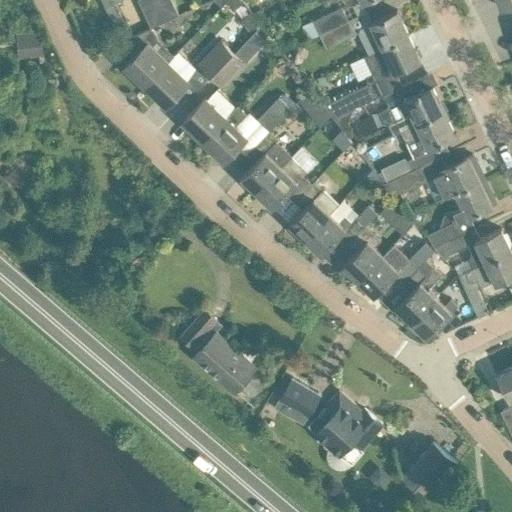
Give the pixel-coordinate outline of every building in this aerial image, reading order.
[(122,17),(115,2),(114,0),(103,0),(113,21),(122,17)] [(140,0),(152,26),(165,20),(156,0),(140,0)] [(156,0),(165,20),(180,13),(173,0),(156,0)] [(321,32),(349,18),(343,5),(314,18),(321,32)] [(261,7),(254,10),(258,19),(265,16),(261,7)] [(369,52),(383,45),(409,33),(397,8),(372,21),(372,22),(358,28),(363,39),(369,52)] [(251,11),(241,18),(249,30),(259,22),(251,11)] [(327,46),(356,33),(349,18),(321,32),(327,46)] [(175,53),(160,38),(162,37),(152,27),(120,41),(134,55),(126,63),(147,83),(175,53)] [(212,73),(225,86),(247,62),(242,57),(262,37),(256,30),(236,51),(234,49),(212,73)] [(403,66),(421,57),(409,33),(383,45),(369,52),(365,54),(377,78),(403,66)] [(20,55),(39,53),(37,36),(18,38),(20,55)] [(212,73),(234,49),(222,37),(199,60),(212,73)] [(303,60),(306,48),(300,42),(292,45),(289,57),(295,62),(303,60)] [(187,78),(197,68),(180,50),(175,54),(175,53),(147,83),(167,103),(189,80),(187,78)] [(348,108),(384,92),(377,78),(324,103),(335,116),(340,114),(348,110),(348,108)] [(433,83),(419,90),(413,78),(403,83),(384,92),(390,105),(384,108),(395,132),(402,129),(402,128),(443,108),(432,85),(434,85),(433,83)] [(204,138),(236,105),(218,87),(208,97),(206,96),(184,119),(204,138)] [(281,95),(259,117),(271,129),(292,106),(289,104),(296,97),(287,89),(281,95)] [(247,135),(236,124),(247,112),(239,103),(237,105),(236,105),(204,138),(225,158),(247,135)] [(456,131),(454,131),(443,108),(402,128),(402,129),(407,139),(414,155),(408,158),(412,169),(442,154),(450,150),(444,138),(457,132),(456,131)] [(342,127),(332,137),(344,149),(353,140),(342,127)] [(257,189),(292,153),(277,139),(280,136),(270,128),(265,135),(247,153),(255,161),(242,174),(257,189)] [(458,190),(485,177),(473,152),(447,165),(442,154),(412,169),(395,176),(402,191),(429,179),(429,177),(435,174),(439,181),(445,193),(457,188),(458,190)] [(313,182),(304,173),(309,169),(292,153),(257,189),(274,205),(287,192),(295,200),(313,182)] [(337,180),(346,172),(336,161),(327,169),(337,180)] [(458,234),(458,233),(453,222),(497,201),(485,177),(458,190),(464,204),(445,214),(441,224),(442,226),(429,232),(435,245),(451,238),(458,234)] [(306,236),(340,201),(324,186),(323,187),(315,179),(313,182),(295,200),(303,208),(290,221),(306,236)] [(365,224),(357,215),(359,212),(344,198),(341,201),(340,201),(306,236),(322,252),(340,233),(348,241),(365,224)] [(359,278),(383,254),(374,246),(381,239),(365,224),(348,241),(356,249),(344,263),(359,278)] [(475,266),(511,247),(502,226),(480,237),(475,225),(458,233),(458,234),(451,238),(456,249),(469,243),(472,250),(471,257),(475,266)] [(475,280),(492,272),(496,282),(511,274),(511,247),(475,266),(459,273),(465,284),(473,303),(484,298),(475,280)] [(418,248),(409,257),(418,265),(427,257),(418,248)] [(418,265),(409,257),(402,250),(397,255),(391,262),(383,254),(359,278),(375,293),(393,275),(401,283),(418,265)] [(428,287),(434,281),(442,273),(427,257),(418,265),(401,283),(410,291),(397,305),(413,320),(436,295),(428,287)] [(459,304),(451,297),(451,296),(444,303),(436,295),(413,320),(428,335),(459,304)] [(256,365),(217,330),(223,323),(205,307),(182,334),(194,344),(195,343),(201,348),(195,354),(235,389),(256,365)] [(511,365),(498,372),(510,398),(511,397),(511,365)] [(280,397),(309,414),(321,392),(293,375),(280,397)] [(363,409),(340,389),(327,403),(335,410),(327,419),(318,412),(318,413),(310,423),(318,430),(316,431),(340,453),(353,438),(362,446),(383,422),(365,406),(363,409)] [(511,403),(501,409),(511,432),(511,403)] [(403,476),(425,495),(427,497),(458,460),(434,440),(403,476)]
